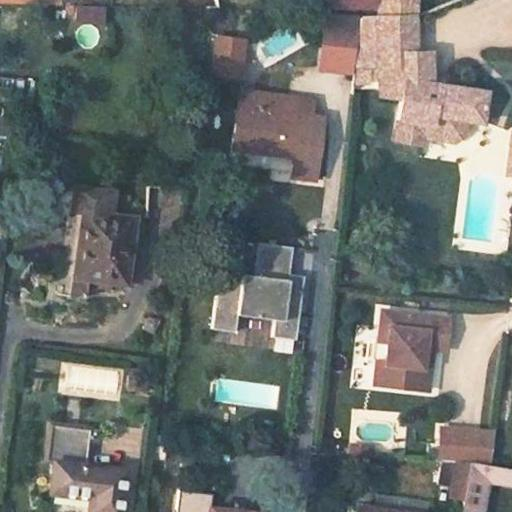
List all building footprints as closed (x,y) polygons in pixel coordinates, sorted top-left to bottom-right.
[(318,0),(319,8),(375,10),(375,0),(318,0)] [(375,0),(375,10),(376,15),(412,17),(413,0),(375,0)] [(101,46),(101,6),(71,6),(71,47),(101,46)] [(355,19),(326,15),(322,45),(351,49),(355,19)] [(411,39),(412,17),(376,15),(359,15),(354,60),(368,61),(377,61),(379,95),(400,99),(393,140),(421,145),(422,138),(452,142),(458,134),(460,121),(474,123),(479,93),(423,84),(425,53),(410,52),(411,39)] [(238,40),(211,37),(207,73),(234,76),(238,40)] [(351,49),(322,45),(319,67),(349,72),(351,49)] [(368,61),(354,60),(353,75),(367,76),(368,61)] [(287,98),(238,91),(230,148),(292,158),(289,175),(312,178),(321,118),(307,116),(285,112),(287,98)] [(309,101),(287,98),(285,112),(307,116),(309,101)] [(72,189),(69,212),(80,214),(71,279),(85,280),(125,286),(133,220),(109,217),(111,194),(72,189)] [(290,248),(256,244),(252,277),(240,275),(239,278),(217,276),(209,330),(233,333),(235,315),(273,320),(270,338),(294,341),(302,278),(287,275),(290,248)] [(71,279),(71,296),(82,297),(85,280),(71,279)] [(447,319),(382,312),(380,329),(388,329),(387,344),(385,364),(376,364),(374,386),(419,390),(423,348),(432,349),(444,350),(447,319)] [(388,329),(380,329),(379,344),(387,344),(388,329)] [(432,349),(423,348),(419,390),(427,391),(432,349)] [(130,368),(128,389),(152,393),(154,372),(130,368)] [(494,432),(440,429),(437,462),(441,462),(455,463),(469,464),(483,465),(490,465),(494,432)] [(437,487),(451,489),(450,493),(464,496),(469,464),(455,463),(441,462),(437,487)] [(53,464),(50,497),(87,500),(86,511),(120,511),(125,471),(53,464)] [(464,496),(461,511),(474,511),(483,465),(469,464),(464,496)] [(348,491),(345,511),(354,511),(357,492),(348,491)] [(392,511),(395,498),(357,492),(354,511),(392,511)] [(392,511),(426,511),(428,502),(395,498),(392,511)]
